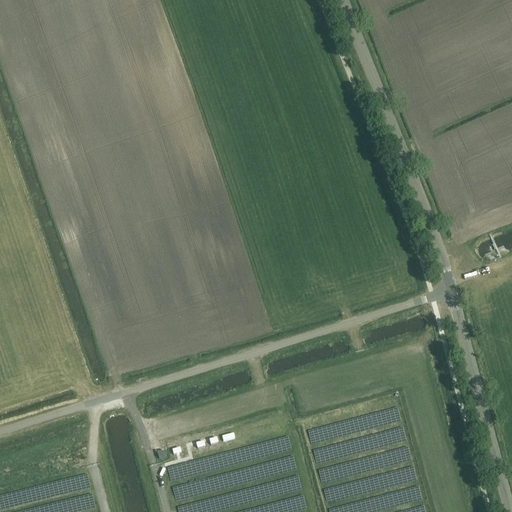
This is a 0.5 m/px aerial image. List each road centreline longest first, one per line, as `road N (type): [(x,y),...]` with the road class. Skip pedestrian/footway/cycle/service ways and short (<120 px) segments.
road 1 (unclassified): [(450,291),(0,431)]
road 2 (tertiary): [(450,291),(343,0)]
road 3 (tertiary): [(511,511),(450,291)]
